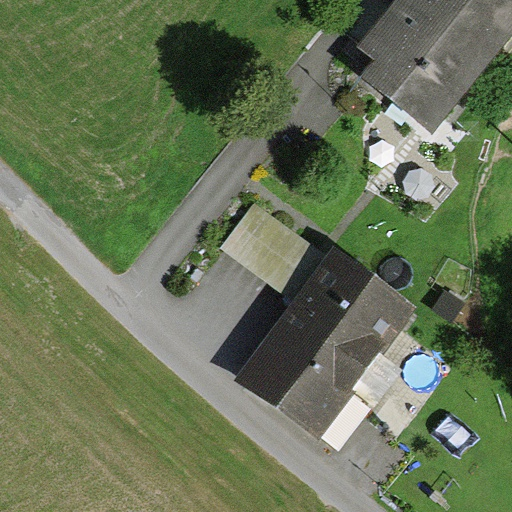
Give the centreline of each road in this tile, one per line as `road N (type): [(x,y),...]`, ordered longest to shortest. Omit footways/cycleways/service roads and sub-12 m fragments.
road 1 (unclassified): [(363,511),(94,277)]
road 2 (track): [(94,277),(0,194)]
